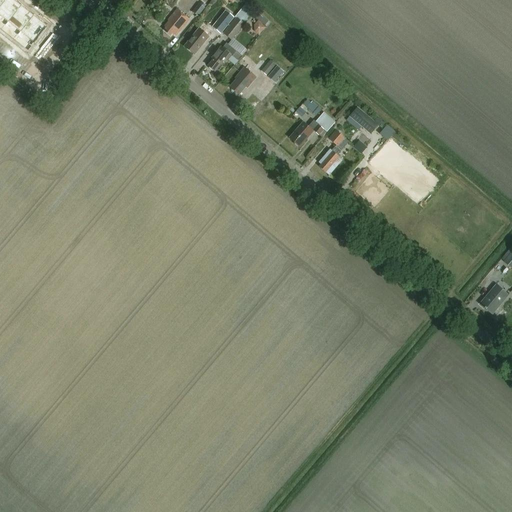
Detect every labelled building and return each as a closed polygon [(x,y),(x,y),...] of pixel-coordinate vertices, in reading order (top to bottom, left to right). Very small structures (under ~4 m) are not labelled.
[(0,0),(0,17),(14,0),(0,0)] [(0,29),(10,38),(36,8),(26,0),(14,0),(0,17),(0,29)] [(199,4),(192,13),(198,17),(204,8),(199,4)] [(52,21),(36,8),(10,38),(26,52),(52,21)] [(235,17),(236,18),(223,34),(232,42),(236,37),(239,39),(249,28),(244,24),(251,16),(242,9),(235,17)] [(175,37),(189,20),(177,10),(168,21),(169,22),(164,27),(166,29),(164,31),(171,37),(173,35),(175,37)] [(230,21),(224,17),(222,20),(220,19),(213,29),(220,35),(227,25),(227,24),(230,21)] [(252,31),(263,35),(267,24),(256,20),(252,31)] [(42,65),(68,34),(52,21),(26,52),(42,65)] [(212,33),(203,25),(185,47),(195,55),(209,37),(212,33)] [(216,59),(209,67),(216,73),(224,64),(225,64),(232,56),(233,58),(237,53),(227,44),(224,49),(222,48),(214,58),(216,59)] [(270,61),(261,72),(267,77),(276,65),(270,61)] [(277,66),(268,77),(275,83),(284,72),(277,66)] [(248,89),(257,78),(245,69),(237,79),(238,80),(233,86),(235,87),(233,90),(240,96),(246,88),(248,89)] [(313,113),(316,116),(321,110),(318,107),(313,113)] [(378,125),(357,108),(349,117),(371,135),(378,125)] [(304,123),(290,139),(301,148),(314,132),(319,136),(324,130),(327,133),(331,128),(327,125),(331,120),(323,113),(318,119),(321,121),(318,125),(313,121),(308,127),(304,123)] [(386,126),(379,134),(388,141),(394,133),(386,126)] [(335,131),(329,139),(336,146),(332,151),(330,150),(318,164),(320,165),(319,167),(329,175),(343,159),(338,155),(343,149),(339,145),(345,139),(335,131)] [(353,148),(361,154),(367,147),(359,141),(353,148)] [(511,251),(503,262),(511,269),(511,251)] [(493,317),(510,298),(497,287),(481,306),(485,309),(484,310),(493,317)]
